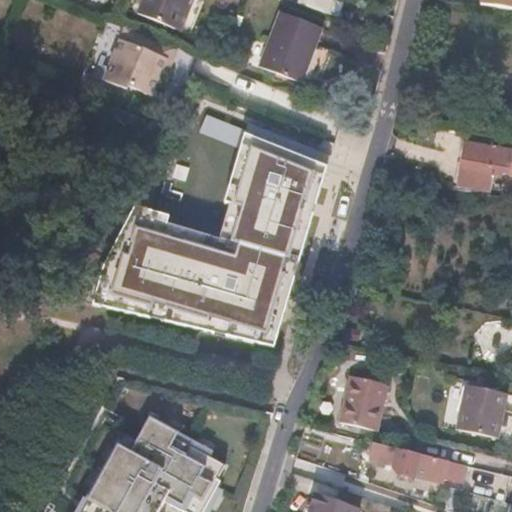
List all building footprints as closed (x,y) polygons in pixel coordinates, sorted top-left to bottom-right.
[(187,0),(142,0),(138,10),(178,26),(187,0)] [(511,0),(476,0),(475,10),(511,15),(511,0)] [(323,27),(282,11),(260,66),(301,83),(323,27)] [(182,45),(132,25),(119,56),(165,75),(172,58),(175,60),(182,45)] [(119,56),(112,74),(158,93),(165,75),(119,56)] [(132,226),(110,302),(279,350),(334,161),(251,137),(232,200),(252,206),(242,241),(249,243),(244,258),(132,226)] [(487,145),(467,141),(465,151),(486,155),(487,145)] [(486,155),(465,151),(460,185),(492,190),(494,174),(507,176),(511,177),(511,148),(487,145),(486,155)] [(390,386),(353,378),(344,425),(381,433),(390,386)] [(508,392),(470,383),(461,427),(500,435),(508,392)] [(159,511),(165,502),(182,511),(204,511),(221,482),(217,481),(225,466),(176,440),(181,432),(151,415),(137,442),(122,433),(85,501),(89,503),(83,511),(159,511)] [(372,444),(369,457),(392,463),(400,473),(415,476),(415,474),(444,480),(445,477),(463,481),(467,465),(398,450),(381,446),(372,444)] [(415,476),(400,473),(398,480),(414,483),(415,476)] [(359,511),(361,509),(314,493),(307,511),(359,511)]
